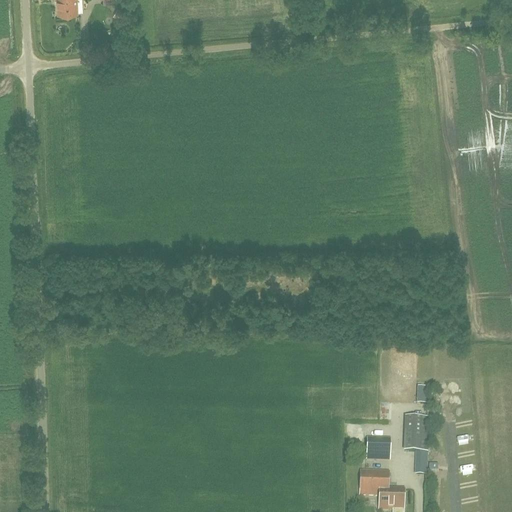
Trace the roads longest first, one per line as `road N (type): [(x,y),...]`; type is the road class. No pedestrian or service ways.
road 1 (unclassified): [(28,66),(490,24)]
road 2 (unclassified): [(41,511),(28,66)]
